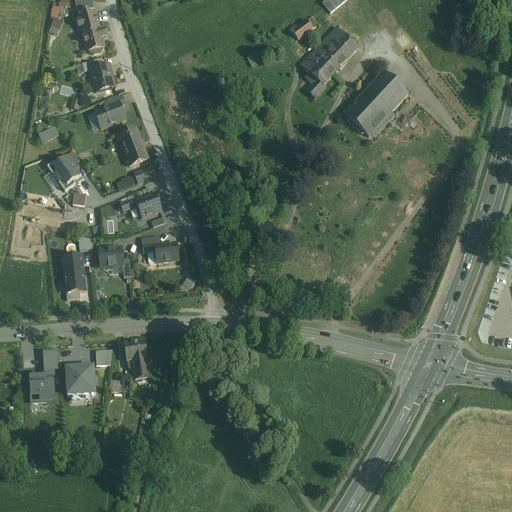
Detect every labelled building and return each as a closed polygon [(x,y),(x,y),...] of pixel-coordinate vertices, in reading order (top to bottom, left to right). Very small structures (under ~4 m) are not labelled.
[(329,0),(323,5),(331,15),(349,0),(329,0)] [(92,2),(74,1),(78,14),(83,13),(88,11),(94,10),(92,2)] [(88,11),(83,13),(85,18),(75,20),(79,34),(82,33),(87,54),(89,53),(90,55),(93,57),(101,55),(102,51),(102,50),(104,49),(102,42),(103,41),(99,27),(95,15),(89,16),(88,11)] [(312,17),(307,21),(314,29),(319,26),(312,17)] [(307,21),(292,33),(298,41),(314,29),(307,21)] [(336,29),(312,55),(321,63),(345,37),(336,29)] [(345,37),(321,63),(312,55),(301,67),(309,75),(323,88),(323,87),(358,50),(345,37)] [(102,61),(82,66),(84,74),(90,72),(90,71),(104,68),(102,61)] [(104,68),(90,71),(90,72),(96,94),(114,89),(109,67),(104,68)] [(323,88),(309,75),(306,79),(313,86),(307,93),(315,101),(326,89),(323,87),(323,88)] [(385,75),(345,117),(369,139),(377,130),(408,96),(385,75)] [(408,96),(377,130),(384,137),(415,103),(408,96)] [(122,98),(105,104),(107,110),(118,106),(119,108),(125,106),(122,98)] [(74,99),(72,110),(79,111),(82,100),(74,99)] [(107,110),(95,115),(101,132),(106,130),(106,129),(125,122),(123,115),(121,114),(119,108),(118,106),(107,110)] [(58,139),(55,130),(39,137),(42,146),(58,139)] [(136,131),(118,138),(130,168),(147,161),(136,131)] [(58,162),(49,169),(66,193),(75,187),(74,184),(83,178),(68,158),(59,164),(58,162)] [(152,168),(134,175),(138,185),(156,179),(152,168)] [(121,192),(137,187),(135,178),(118,182),(121,192)] [(87,208),(88,196),(77,194),(75,206),(87,208)] [(155,196),(136,204),(135,201),(120,207),(123,214),(137,209),(141,221),(162,213),(155,196)] [(162,220),(151,224),(153,230),(165,225),(162,220)] [(158,238),(142,240),(143,247),(155,245),(155,246),(159,246),(158,238)] [(95,242),(80,241),(81,255),(93,254),(95,242)] [(155,245),(143,247),(144,256),(148,255),(156,254),(155,248),(156,248),(155,246),(155,245)] [(156,248),(155,248),(156,254),(157,265),(179,263),(177,246),(156,248)] [(121,250),(99,252),(101,270),(105,270),(107,272),(110,271),(112,269),(122,268),(123,268),(122,262),(121,250)] [(156,254),(148,255),(149,265),(151,266),(157,265),(156,254)] [(63,261),(68,296),(80,295),(88,294),(83,258),(63,261)] [(130,261),(122,262),(123,268),(122,268),(124,280),(132,279),(130,261)] [(192,292),(198,283),(191,277),(184,286),(192,292)] [(145,343),(124,346),(126,364),(131,363),(148,360),(145,343)] [(100,367),(114,367),(114,351),(99,352),(100,367)] [(62,372),(62,352),(47,352),(46,377),(53,377),(53,371),(62,372)] [(148,360),(131,363),(134,382),(151,379),(148,360)] [(66,369),(68,397),(94,396),(93,368),(66,369)] [(29,380),(30,405),(53,404),(52,379),(29,380)] [(118,382),(111,383),(109,393),(118,393),(118,382)]
